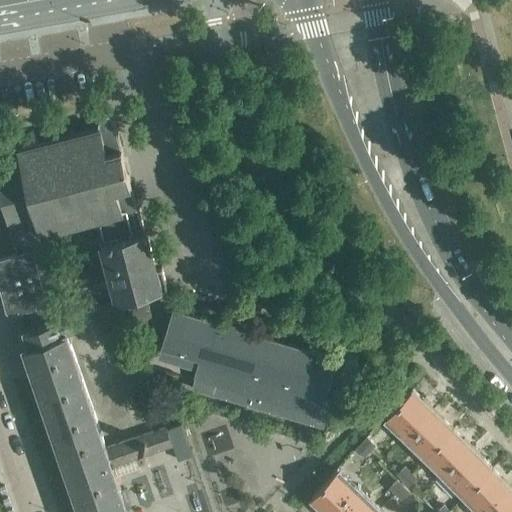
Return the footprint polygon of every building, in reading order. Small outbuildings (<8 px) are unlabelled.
[(110,235),(111,240),(146,231),(139,207),(138,207),(126,163),(118,132),(115,119),(109,113),(101,116),(99,123),(100,127),(74,134),(73,130),(71,131),(72,135),(47,141),(46,138),(44,138),(45,142),(20,149),(19,145),(17,145),(23,168),(0,174),(0,190),(8,222),(24,218),(30,240),(44,237),(43,232),(67,226),(68,230),(70,229),(69,225),(95,219),(96,222),(97,222),(96,218),(115,213),(120,232),(110,235)] [(147,231),(146,231),(111,240),(103,242),(110,270),(106,271),(109,282),(113,282),(118,301),(168,288),(162,267),(157,269),(147,231)] [(46,306),(31,250),(17,254),(0,259),(0,287),(6,310),(7,311),(8,312),(8,313),(10,314),(11,314),(13,314),(21,312),(46,306)] [(147,321),(154,318),(146,294),(126,301),(141,343),(153,338),(147,321)] [(324,427),(343,365),(335,363),(336,359),(236,329),(237,327),(228,324),(227,326),(174,310),(160,357),(198,369),(192,388),(324,427)] [(129,511),(113,465),(166,446),(173,444),(167,426),(107,447),(72,345),(67,333),(77,330),(71,314),(29,328),(28,326),(26,326),(25,327),(26,329),(23,330),(24,333),(27,332),(31,344),(25,346),(82,511),(129,511)] [(418,419),(431,405),(412,388),(387,415),(411,438),(424,424),(418,419)] [(428,454),(454,427),(431,405),(418,419),(424,424),(411,438),(428,454)] [(476,450),(473,447),(454,427),(428,454),(444,470),(457,457),(463,463),(476,450)] [(365,451),(372,444),(366,439),(359,446),(365,451)] [(358,458),(365,451),(359,446),(353,453),(358,458)] [(467,493),(493,467),(476,450),(463,463),(457,457),(444,470),(467,493)] [(496,497),(510,484),(493,467),(467,493),(485,511),(492,511),(502,503),(496,497)] [(402,480),(409,473),(403,468),(396,475),(402,480)] [(343,500),(355,487),(337,470),(312,497),(328,511),(342,511),(349,506),(343,500)] [(407,486),(414,478),(409,473),(402,480),(407,486)] [(394,493),(401,486),(396,481),(389,488),(394,493)] [(511,511),(511,486),(510,484),(496,497),(502,503),(492,511),(511,511)] [(400,499),(407,492),(401,486),(394,493),(400,499)] [(375,511),(379,509),(355,487),(343,500),(349,506),(342,511),(375,511)]
